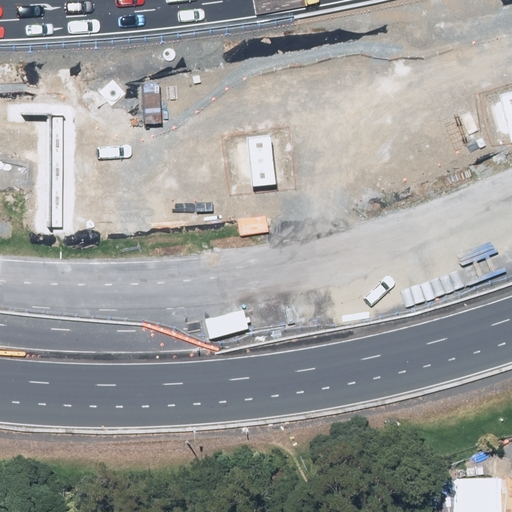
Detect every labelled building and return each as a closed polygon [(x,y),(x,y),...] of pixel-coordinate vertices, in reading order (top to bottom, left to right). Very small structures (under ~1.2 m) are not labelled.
[(31,23),(18,0),(0,0),(0,77),(12,71),(0,48),(0,47),(21,36),(18,30),(31,23)] [(62,0),(80,30),(124,5),(128,11),(146,0),(62,0)] [(370,0),(366,19),(402,29),(409,0),(370,0)] [(120,53),(102,23),(79,37),(96,67),(120,53)] [(0,112),(37,103),(33,86),(0,94),(0,112)] [(511,511),(511,470),(464,470),(464,511),(511,511)]
